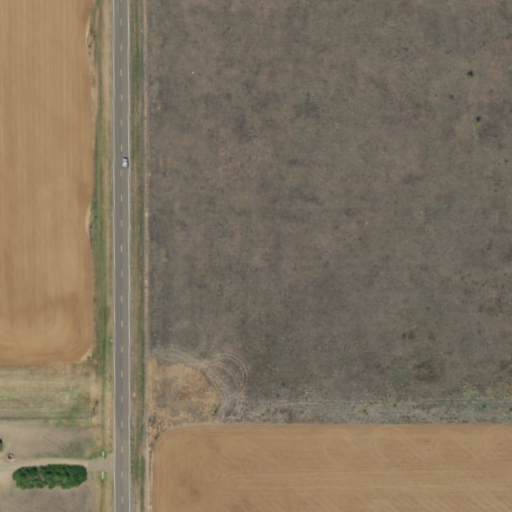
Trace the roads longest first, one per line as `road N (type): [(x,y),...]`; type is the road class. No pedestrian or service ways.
road 1 (primary): [(129,511),(135,0)]
road 2 (residential): [(130,486),(0,485)]
